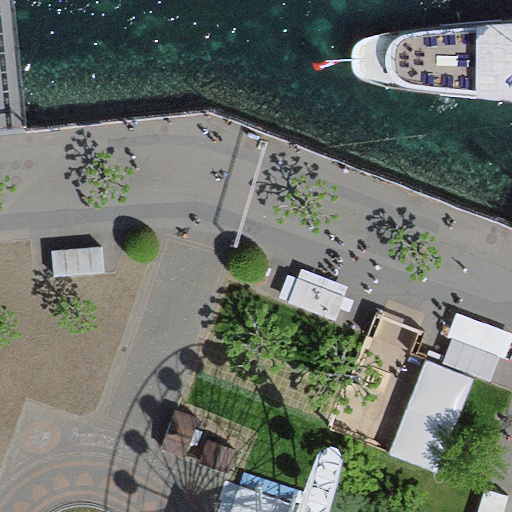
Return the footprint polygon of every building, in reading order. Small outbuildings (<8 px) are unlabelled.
[(52,250),(55,275),(107,269),(105,244),(52,250)] [(299,278),(290,301),(338,319),(346,296),(299,278)] [(455,336),(446,361),(494,378),(503,354),(455,336)] [(228,461),(213,511),(390,511),(417,418),(343,397),(319,487),(228,461)] [(502,511),(509,493),(489,487),(480,511),(502,511)]
